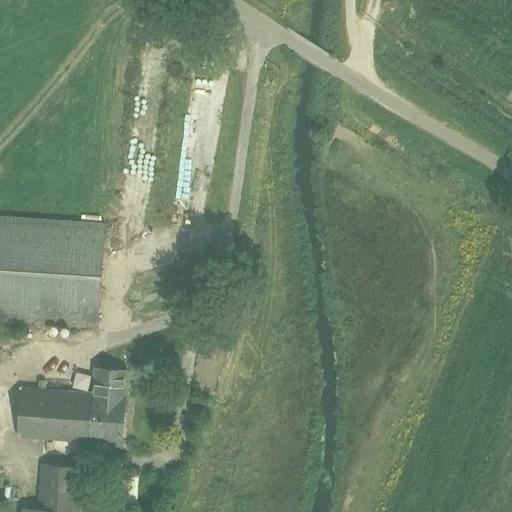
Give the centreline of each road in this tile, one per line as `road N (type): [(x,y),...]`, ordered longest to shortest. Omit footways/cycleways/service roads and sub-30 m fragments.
road 1 (unknown): [(256,21),(237,195),(207,290),(185,313),(152,328),(10,377)]
road 2 (unclassified): [(511,172),(226,0)]
